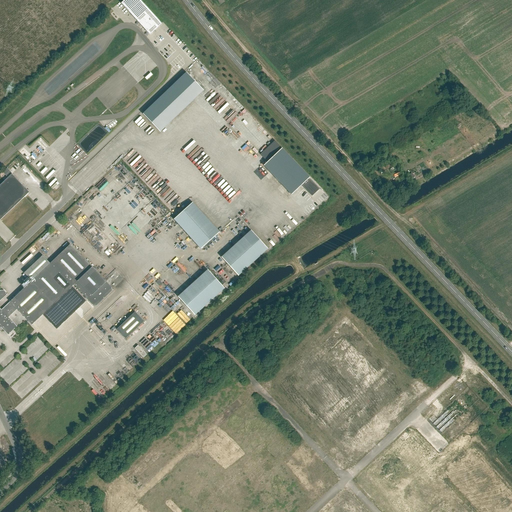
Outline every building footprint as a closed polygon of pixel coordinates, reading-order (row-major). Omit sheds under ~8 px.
[(153,32),(162,24),(140,0),(124,0),(121,3),(147,32),(150,34),(153,32)] [(170,61),(168,63),(176,71),(178,69),(170,61)] [(186,72),(143,114),(160,132),(204,91),(186,72)] [(194,135),(209,132),(207,123),(193,127),(194,135)] [(33,159),(49,143),(43,136),(36,142),(35,140),(24,151),(33,159)] [(282,148),(264,165),(291,195),(301,185),(312,196),(320,189),(309,178),(310,177),(282,148)] [(80,163),(86,157),(79,150),(70,158),(73,161),(76,158),(80,163)] [(12,174),(13,173),(7,168),(3,172),(8,177),(0,185),(0,219),(0,220),(29,192),(27,189),(12,174)] [(22,177),(23,175),(17,168),(15,170),(22,177)] [(91,176),(79,186),(83,190),(94,181),(91,176)] [(182,198),(172,190),(162,202),(171,210),(182,198)] [(174,219),(201,249),(219,232),(193,202),(174,219)] [(112,243),(89,218),(78,228),(81,231),(84,229),(104,251),(112,243)] [(139,229),(144,223),(141,220),(136,226),(139,229)] [(221,257),(238,276),(268,249),(251,230),(221,257)] [(172,248),(181,239),(178,235),(169,244),(172,248)] [(0,291),(0,325),(8,335),(17,326),(9,317),(17,309),(32,324),(43,314),(57,329),(86,301),(72,286),(74,285),(94,306),(113,289),(92,267),(94,265),(91,262),(89,264),(70,244),(50,263),(43,255),(24,273),(31,281),(10,301),(2,309),(0,307),(0,301),(8,294),(4,290),(1,290),(0,291)] [(195,315),(225,288),(208,269),(178,297),(195,315)] [(126,338),(144,321),(135,311),(117,329),(126,338)] [(144,357),(147,354),(138,345),(135,348),(144,357)] [(306,357),(313,366),(324,358),(317,348),(306,357)] [(76,358),(74,360),(83,368),(85,366),(76,358)]
